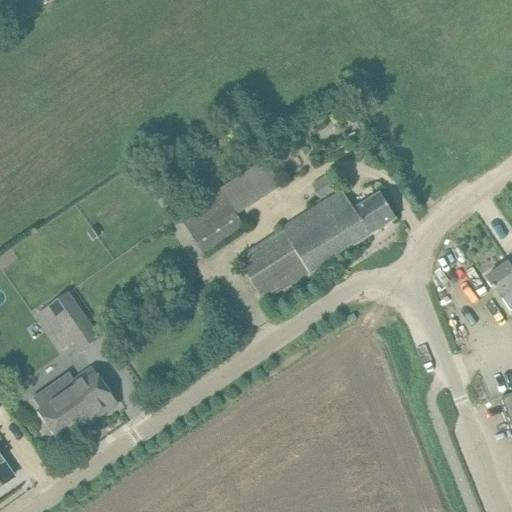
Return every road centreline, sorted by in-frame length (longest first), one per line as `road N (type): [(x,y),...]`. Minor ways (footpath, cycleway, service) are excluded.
road 1 (unclassified): [(29,511),(349,288),(400,270)]
road 2 (unclassified): [(504,511),(449,367),(400,270)]
road 3 (unclassified): [(400,270),(424,233),(511,171)]
